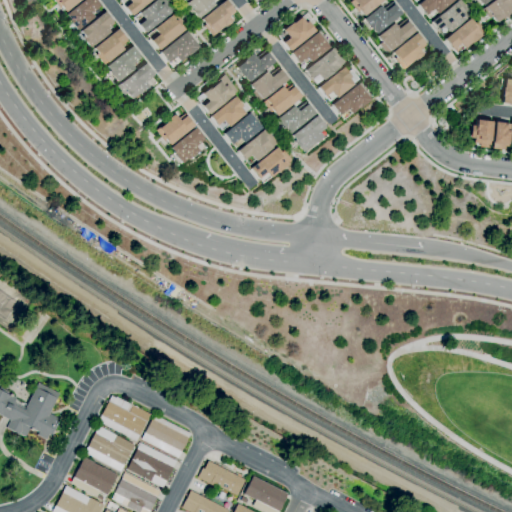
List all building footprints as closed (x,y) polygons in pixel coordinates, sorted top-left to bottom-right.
[(79,0),(64,12),(60,7),(58,8),(52,0),(79,0)] [(76,30),(68,20),(65,15),(83,0),(95,0),(97,3),(100,6),(91,14),(93,17),(76,30)] [(150,0),(130,16),(123,7),(124,6),(119,1),(120,0),(150,0)] [(143,33),(137,25),(138,24),(133,18),(138,14),(138,13),(155,0),(164,0),(172,10),(169,13),(143,33)] [(197,19),(192,13),(190,15),(183,6),(186,3),(189,0),(214,0),(212,2),(214,5),(197,19)] [(211,37),(202,26),(203,25),(199,20),(200,19),(225,0),(226,0),(234,10),(234,11),(234,12),(228,17),(231,22),(225,27),(225,26),(223,28),(222,27),(219,29),(220,30),(211,37)] [(383,0),(362,16),(358,11),(356,12),(349,2),(351,0),(383,0)] [(424,16),(416,5),(422,0),(452,0),(436,14),(432,10),(424,16)] [(447,32),(443,26),(437,31),(429,22),(455,2),(457,0),(459,0),(471,14),(464,19),(447,32)] [(495,23),(490,17),(488,19),(481,10),(484,7),(485,8),(494,0),(511,0),(511,4),(509,7),(511,10),(511,13),(506,19),(504,17),(503,16),(495,23)] [(375,34),(371,29),(370,30),(362,19),(379,6),(382,9),(391,1),(394,5),(401,14),(375,34)] [(89,48),(83,40),(85,38),(79,31),(103,12),(110,20),(111,19),(114,22),(113,23),(113,24),(107,29),(109,32),(92,45),(92,46),(89,48)] [(157,51),(149,41),(150,40),(146,35),(153,30),(153,29),(170,16),(174,12),(182,22),(179,24),(184,30),(157,51)] [(288,51),(281,43),(280,43),(282,42),(276,34),(282,29),(291,22),(291,23),(299,17),(304,23),(306,21),(313,31),(288,51)] [(455,54),(453,51),(443,39),(469,19),(473,24),(476,21),(484,31),(479,35),(480,36),(470,43),(464,48),(455,54)] [(385,53),(378,44),(380,43),(375,37),(393,23),(397,28),(406,21),(405,20),(406,20),(414,30),(414,31),(385,53)] [(103,65),(95,55),(97,53),(93,48),(117,29),(118,30),(119,29),(127,39),(126,40),(127,41),(120,46),(122,49),(103,65)] [(171,67),(168,62),(167,63),(158,52),(185,31),(197,47),(196,48),(196,49),(187,56),(186,55),(179,60),(179,61),(171,67)] [(301,66),(299,63),(297,64),(289,53),(315,32),(327,48),(309,62),(308,61),(301,66)] [(402,70),(393,59),(395,58),(391,52),(415,33),(416,34),(417,33),(425,43),(424,44),(424,45),(418,50),(421,54),(420,55),(421,56),(416,60),(415,59),(413,61),(413,60),(409,62),(410,63),(402,70)] [(116,82),(108,72),(109,71),(105,66),(131,46),(138,54),(140,58),(131,66),(133,69),(116,82)] [(315,84),(311,79),(310,80),(303,70),(328,50),(328,51),(332,48),(344,63),(337,68),(321,80),(320,80),(315,84)] [(248,82),(244,77),(243,77),(235,68),(244,61),(243,60),(252,54),(255,57),(265,50),(267,53),(267,54),(274,62),(248,82)] [(130,100),(125,93),(122,95),(115,86),(119,84),(144,64),(145,64),(146,64),(154,74),(153,74),(154,76),(144,83),(149,89),(140,96),(138,93),(130,100)] [(258,102),(251,92),(253,91),(249,85),(267,72),(269,74),(278,67),(287,80),(258,102)] [(328,101),(324,96),(324,97),(316,88),(341,67),(349,77),(347,79),(352,84),(334,98),(333,97),(328,101)] [(207,115),(201,106),(207,101),(201,94),(210,86),(210,87),(216,83),(215,81),(223,75),(237,91),(232,95),(232,94),(207,115)] [(511,105),(507,105),(507,104),(500,103),(501,97),(500,97),(501,87),(502,87),(503,79),(511,80),(511,105)] [(342,120),(338,115),(330,105),(356,84),(368,99),(367,101),(358,109),(357,108),(349,114),(342,120)] [(276,117),(271,110),(269,112),(262,102),(265,100),(282,87),(284,90),(291,85),(292,86),(293,85),(301,95),(300,96),(301,97),(276,117)] [(227,127),(222,121),(216,126),(209,117),(234,96),(242,106),(239,108),(244,114),(227,127)] [(289,134),(285,129),(284,130),(276,119),(293,106),(296,109),(305,102),(314,113),(289,134)] [(231,145),(222,134),(248,113),(260,128),(242,143),(238,138),(231,145)] [(168,145),(165,140),(162,142),(154,132),(167,122),(166,121),(168,119),(167,119),(172,115),(172,116),(173,114),(177,119),(183,114),(184,115),(185,114),(193,124),(192,125),(193,126),(168,145)] [(301,153),(293,142),(295,140),(291,135),(316,116),(324,126),(325,128),(319,133),(322,137),(315,143),(314,142),(309,146),(301,153)] [(487,148),(479,147),(479,144),(472,143),(472,138),(468,138),(469,126),(473,126),(473,122),(474,122),(474,121),(490,122),(489,136),(488,136),(488,144),(487,148)] [(502,150),(489,149),(493,122),(502,123),(509,124),(508,132),(507,143),(506,143),(506,147),(502,146),(502,150)] [(180,164),(172,154),(173,153),(169,148),(194,128),(201,136),(204,140),(194,147),(197,151),(189,158),(188,157),(180,164)] [(254,161),(249,155),(242,160),(235,151),(261,131),(265,128),(277,143),(270,148),(254,161)] [(262,183),(258,179),(249,168),(275,147),(279,153),(282,151),(290,160),(285,164),(286,164),(276,172),(270,177),(262,183)] [(45,440),(36,435),(37,432),(32,429),(31,431),(28,429),(25,436),(19,434),(18,435),(6,428),(9,420),(3,417),(1,416),(1,417),(0,416),(0,388),(5,391),(9,393),(9,394),(11,395),(11,396),(15,398),(12,403),(24,409),(37,383),(58,393),(48,413),(56,417),(53,424),(56,425),(51,436),(47,434),(45,440)] [(135,442),(97,422),(110,396),(114,398),(115,397),(149,415),(135,442)] [(177,458),(141,440),(153,415),(189,433),(177,458)] [(120,472),(84,453),(97,426),(133,445),(120,472)] [(162,488),(126,470),(139,443),(175,461),(162,488)] [(101,501),(69,484),(83,458),(117,475),(106,496),(98,492),(97,494),(103,497),(101,501)] [(235,496),(212,484),(211,486),(196,478),(201,468),(202,469),(206,461),(244,480),(235,496)] [(148,511),(136,511),(110,499),(124,473),(159,491),(148,511)] [(277,511),(261,511),(251,507),(254,501),(242,495),(252,476),(286,494),(277,511)] [(50,511),(65,485),(88,498),(89,498),(102,505),(98,511),(50,511)] [(227,511),(187,511),(180,508),(189,491),(228,511),(227,511)]
